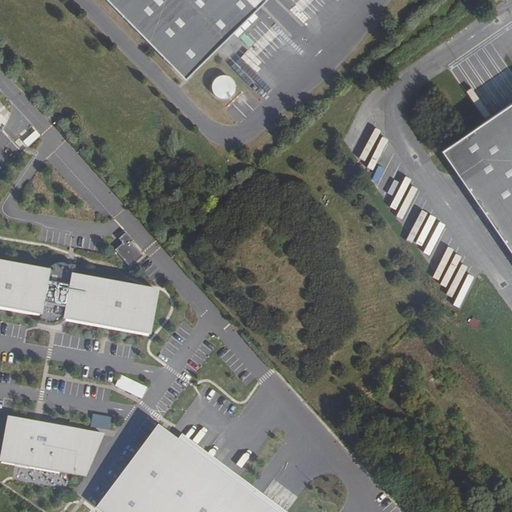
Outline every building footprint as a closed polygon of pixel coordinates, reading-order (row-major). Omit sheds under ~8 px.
[(104,0),(188,85),(195,77),(203,70),(211,62),(273,0),(104,0)] [(336,0),(348,12),(361,0),(336,0)] [(235,87),(234,86),(232,84),(230,83),(228,82),(226,82),(223,82),(221,82),(218,84),(215,87),(215,90),(214,92),(214,94),(215,96),(217,100),(218,101),(221,103),(223,103),(225,104),(227,104),(229,103),(233,101),(234,100),(235,97),(236,94),(236,90),(235,87)] [(511,104),(445,151),(511,246),(511,104)] [(7,137),(18,124),(14,120),(3,133),(7,137)] [(27,147),(40,136),(35,131),(22,141),(27,147)] [(121,244),(113,252),(129,268),(141,257),(129,243),(131,242),(123,234),(117,240),(121,244)] [(45,272),(0,264),(0,307),(38,314),(45,272)] [(154,292),(71,277),(64,319),(147,334),(154,292)] [(141,398),(147,387),(120,374),(115,386),(141,398)] [(90,435),(7,420),(0,456),(0,461),(82,477),(90,435)] [(267,511),(157,429),(96,510),(98,511),(267,511)] [(100,437),(90,435),(82,477),(84,477),(100,437)]
